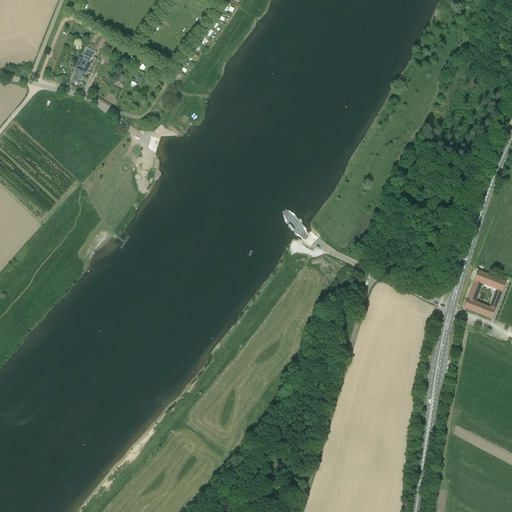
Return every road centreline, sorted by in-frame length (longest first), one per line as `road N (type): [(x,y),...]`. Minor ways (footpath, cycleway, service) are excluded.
road 1 (unclassified): [(300,511),(373,273)]
road 2 (primary): [(415,511),(450,309)]
road 3 (primary): [(450,309),(511,137)]
road 4 (tertiary): [(157,149),(90,101),(28,83)]
